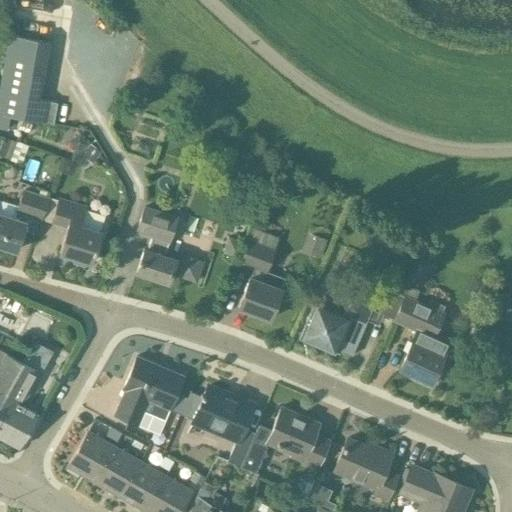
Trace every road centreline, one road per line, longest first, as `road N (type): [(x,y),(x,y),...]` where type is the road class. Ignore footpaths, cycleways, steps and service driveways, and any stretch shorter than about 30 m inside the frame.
road 1 (residential): [(511,463),(243,348),(113,310)]
road 2 (unclassified): [(206,0),(284,70),(374,128),(417,146),(511,151)]
road 3 (residential): [(10,487),(113,310)]
